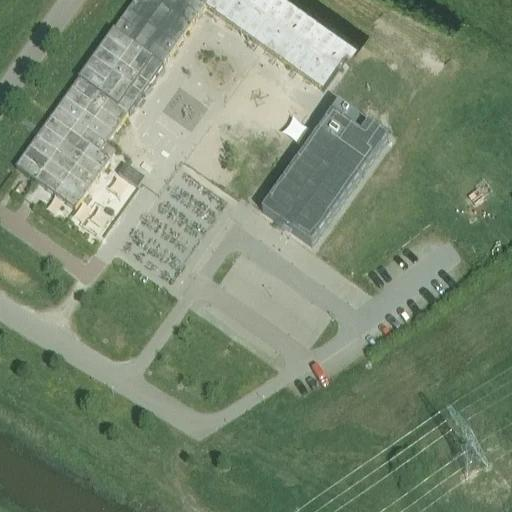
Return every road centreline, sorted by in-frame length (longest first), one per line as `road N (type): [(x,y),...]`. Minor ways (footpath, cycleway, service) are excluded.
road 1 (residential): [(129,385),(0,304)]
road 2 (residential): [(0,98),(70,0)]
